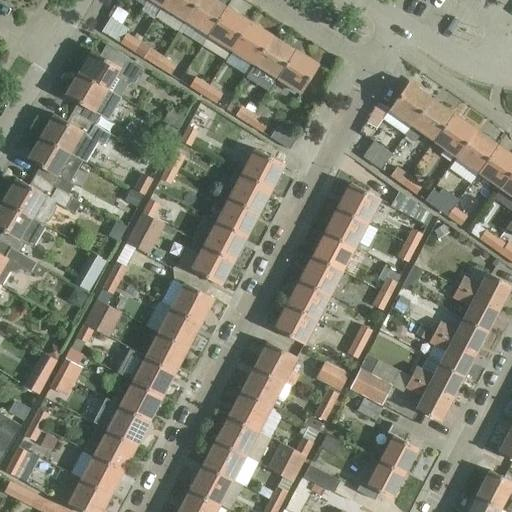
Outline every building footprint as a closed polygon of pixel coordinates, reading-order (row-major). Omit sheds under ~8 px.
[(185,20),(198,0),(166,0),(163,6),(185,20)] [(198,0),(185,20),(208,35),(226,7),(214,0),(198,0)] [(226,7),(208,35),(231,49),(249,21),(226,7)] [(126,34),(129,30),(110,18),(102,31),(134,52),(140,42),(126,34)] [(272,36),(249,21),(231,49),(254,64),(272,36)] [(272,36),(254,64),(278,78),(295,50),(272,36)] [(87,62),(80,74),(122,98),(121,97),(128,84),(133,82),(137,76),(138,77),(143,68),(142,67),(139,65),(135,63),(132,61),(126,58),(110,48),(104,58),(91,50),(85,61),(87,62)] [(143,58),(157,66),(163,57),(149,48),(143,58)] [(295,50),(278,78),(301,93),(318,65),(295,50)] [(163,57),(157,66),(170,74),(176,65),(163,57)] [(122,98),(80,74),(73,85),(71,84),(65,95),(78,102),(72,112),(94,125),(100,115),(108,120),(122,98)] [(190,87),(203,95),(209,86),(196,78),(190,87)] [(412,125),(431,98),(408,82),(389,109),(412,125)] [(209,86),(203,95),(216,103),(222,94),(209,86)] [(431,98),(412,125),(405,135),(415,142),(422,132),(434,141),(453,114),(431,98)] [(249,124),(254,115),(241,107),(235,115),(249,124)] [(110,134),(94,125),(72,112),(67,122),(54,114),(48,125),(49,126),(42,137),(82,160),(86,163),(98,142),(104,145),(110,134)] [(475,130),(453,114),(434,141),(456,157),(475,130)] [(267,124),(254,115),(249,124),(262,132),(267,124)] [(289,150),(297,138),(277,126),(269,137),(289,150)] [(187,127),(180,140),(191,145),(197,132),(187,127)] [(498,146),(475,130),(456,157),(479,172),(498,146)] [(82,160),(42,137),(35,149),(34,148),(27,159),(40,166),(35,176),(68,194),(73,185),(69,182),(82,160)] [(392,154),(390,153),(373,141),(362,157),(381,170),(392,154)] [(511,155),(498,146),(479,172),(501,188),(511,171),(511,155)] [(255,148),(242,173),(271,188),(284,164),(255,148)] [(174,151),(167,165),(177,170),(185,157),(174,151)] [(170,184),(177,170),(167,165),(160,179),(170,184)] [(403,185),(410,176),(397,167),(390,176),(403,185)] [(511,171),(501,188),(511,195),(511,171)] [(271,188),(242,173),(229,197),(259,212),(271,188)] [(141,174),(133,190),(144,196),(153,179),(141,174)] [(68,194),(35,176),(29,186),(16,178),(10,188),(12,189),(5,201),(44,224),(45,221),(48,223),(56,207),(54,206),(56,202),(74,213),(81,203),(67,195),(68,194)] [(422,185),(410,176),(403,185),(416,194),(422,185)] [(351,183),(338,208),(367,223),(380,198),(351,183)] [(424,201),(447,216),(454,207),(458,200),(442,188),(438,193),(432,189),(424,201)] [(432,215),(398,191),(390,206),(427,226),(432,215)] [(259,212),(229,197),(217,221),(246,236),(259,212)] [(149,199),(142,213),(152,219),(160,204),(149,199)] [(46,225),(44,224),(5,201),(0,209),(0,228),(3,230),(0,235),(0,241),(19,253),(25,242),(33,247),(46,225)] [(454,207),(447,216),(459,226),(467,216),(454,207)] [(367,223),(338,208),(325,232),(354,247),(367,223)] [(152,219),(142,213),(141,213),(126,243),(148,254),(161,231),(164,225),(152,219)] [(246,236),(217,221),(204,245),(233,260),(246,236)] [(164,225),(161,231),(169,235),(172,229),(164,225)] [(404,243),(414,248),(422,234),(411,229),(404,243)] [(498,239),(485,230),(479,239),(492,248),(498,239)] [(354,247),(325,232),(312,256),(342,271),(354,247)] [(220,285),(233,260),(204,245),(192,239),(179,263),(220,285)] [(511,244),(508,242),(506,244),(498,239),(492,248),(511,262),(511,244)] [(0,284),(2,285),(10,272),(22,269),(30,274),(30,272),(41,278),(47,268),(19,253),(0,241),(0,284)] [(407,262),(414,248),(404,243),(397,257),(407,262)] [(116,262),(109,275),(120,281),(127,268),(126,267),(129,262),(142,269),(147,258),(127,248),(118,263),(116,262)] [(329,295),(342,271),(312,256),(300,280),(329,295)] [(413,265),(406,278),(416,283),(423,270),(413,265)] [(379,290),(390,296),(400,276),(383,268),(378,279),(384,282),(379,290)] [(82,269),(74,283),(89,291),(97,278),(82,269)] [(458,287),(499,309),(511,285),(487,273),(480,286),(463,277),(458,287)] [(120,281),(109,275),(102,288),(113,294),(120,281)] [(329,295),(300,280),(287,304),(317,319),(329,295)] [(183,282),(170,308),(200,323),(214,298),(183,282)] [(499,309),(458,287),(452,296),(470,306),(463,318),(487,331),(499,309)] [(382,310),(390,296),(379,290),(372,305),(382,310)] [(96,300),(83,324),(102,334),(109,337),(122,313),(96,300)] [(317,319),(287,304),(274,328),(304,344),(317,319)] [(200,323),(170,308),(157,332),(188,348),(200,323)] [(487,331),(463,318),(457,331),(439,322),(434,332),(475,353),(487,331)] [(102,334),(83,324),(76,338),(86,343),(89,338),(97,343),(102,334)] [(421,324),(416,334),(428,340),(433,331),(421,324)] [(354,339),(364,345),(371,331),(361,325),(354,339)] [(188,348),(157,332),(145,356),(175,372),(188,348)] [(464,376),(475,353),(434,332),(429,342),(447,351),(440,363),(464,376)] [(357,359),(364,345),(354,339),(346,353),(357,359)] [(267,342),(254,367),(284,382),(297,357),(267,342)] [(66,396),(85,354),(68,346),(49,388),(66,396)] [(175,372),(145,356),(132,381),(162,397),(175,372)] [(391,379),(395,367),(365,356),(360,368),(391,379)] [(327,388),(320,402),(331,407),(348,375),(324,362),(316,377),(330,384),(328,388),(327,388)] [(464,376),(440,363),(433,376),(416,367),(411,377),(452,398),(464,376)] [(271,407),(284,382),(254,367),(241,391),(271,407)] [(391,385),(360,368),(349,388),(381,404),(391,385)] [(31,372),(23,385),(28,389),(38,395),(46,380),(31,372)] [(452,398),(411,377),(405,387),(423,396),(416,409),(440,422),(452,398)] [(162,397),(132,381),(119,405),(149,421),(162,397)] [(271,407),(241,391),(228,416),(258,431),(271,407)] [(381,409),(362,399),(356,411),(375,421),(381,409)] [(149,421),(119,405),(118,406),(108,400),(95,424),(136,446),(149,421)] [(324,420),(331,407),(320,402),(314,415),(324,420)] [(23,422),(28,411),(19,405),(13,416),(23,422)] [(38,409),(31,422),(42,427),(49,415),(38,409)] [(1,414),(0,415),(0,463),(21,426),(1,414)] [(245,456),(258,431),(228,416),(215,440),(245,456)] [(42,427),(31,422),(24,435),(35,441),(42,427)] [(123,470),(136,446),(95,424),(83,448),(93,454),(123,470)] [(393,436),(380,460),(404,473),(417,448),(405,441),(409,433),(392,424),(387,433),(393,436)] [(511,430),(510,430),(499,452),(511,459),(511,430)] [(313,443),(302,438),(295,451),(306,456),(313,443)] [(258,462),(245,456),(215,440),(203,465),(232,480),(245,487),(258,462)] [(267,468),(292,482),(306,456),(295,451),(280,443),(267,468)] [(16,477),(28,453),(17,447),(5,471),(16,477)] [(80,478),(111,494),(123,470),(93,454),(80,478)] [(404,473),(380,460),(367,485),(361,482),(357,491),(374,500),(379,492),(391,498),(404,473)] [(203,465),(190,489),(219,505),(226,492),(236,497),(242,485),(232,480),(203,465)] [(340,480),(309,465),(303,477),(333,492),(340,480)] [(476,495),(500,508),(511,485),(511,482),(489,470),(476,495)] [(83,511),(101,511),(111,494),(80,478),(67,503),(83,511)] [(17,499),(23,488),(10,481),(4,492),(17,499)] [(270,500),(280,505),(287,492),(277,486),(270,500)] [(36,495),(23,488),(17,499),(30,506),(36,495)] [(215,511),(219,505),(190,489),(177,511),(215,511)] [(498,511),(500,508),(476,495),(467,511),(498,511)] [(276,511),(280,505),(270,500),(263,511),(276,511)]
